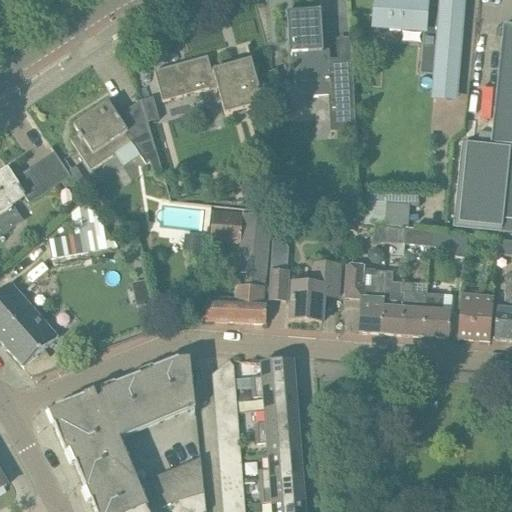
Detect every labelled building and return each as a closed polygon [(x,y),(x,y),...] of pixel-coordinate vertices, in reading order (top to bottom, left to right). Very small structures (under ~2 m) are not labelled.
[(434,77),(457,79),(463,5),(441,3),(440,9),(426,8),(427,2),(402,0),(375,0),(373,29),(438,35),(434,77)] [(323,52),(320,11),(286,13),(289,55),(291,55),(293,81),(308,80),(309,98),(328,97),(330,133),(355,132),(352,96),(349,39),(336,40),(337,60),(329,61),(329,52),(323,52)] [(461,142),(452,228),(511,233),(511,28),(502,27),(489,145),(461,142)] [(211,73),(207,58),(154,73),(162,102),(215,87),(223,116),(263,105),(251,62),(211,73)] [(478,126),(487,128),(492,99),(483,97),(478,126)] [(141,102),(148,124),(159,121),(153,99),(141,102)] [(141,102),(140,103),(117,118),(108,103),(73,127),(79,136),(71,142),(91,172),(132,145),(147,166),(150,163),(153,174),(162,172),(148,124),(141,102)] [(7,170),(0,174),(0,228),(4,235),(23,223),(14,209),(12,210),(9,205),(23,196),(29,205),(69,178),(54,156),(15,182),(7,170)] [(98,218),(88,203),(73,215),(76,238),(47,243),(51,260),(117,249),(117,248),(108,234),(100,235),(98,218)] [(261,214),(213,213),(212,218),(211,244),(238,245),(237,275),(244,276),(244,278),(245,278),(245,288),(234,287),(233,300),(206,299),(205,323),(266,326),(270,215),(261,214)] [(404,231),(376,228),(374,244),(403,245),(404,231)] [(341,232),(325,231),(325,249),(340,250),(341,232)] [(404,231),(403,245),(431,248),(432,234),(404,231)] [(431,248),(455,251),(454,258),(464,259),(467,238),(432,234),(431,248)] [(183,251),(200,253),(201,241),(184,240),(183,251)] [(511,242),(499,241),(497,257),(511,258),(511,242)] [(339,267),(313,265),(312,287),(292,286),(290,322),(322,324),(323,298),(337,299),(339,267)] [(344,299),(361,300),(359,335),(382,336),(385,273),(385,272),(372,271),(372,267),(364,267),(364,266),(345,265),(344,299)] [(287,270),(271,270),(270,300),(286,300),(287,270)] [(385,273),(382,336),(403,337),(406,297),(400,296),(401,284),(392,284),(392,273),(385,273)] [(494,342),(511,343),(511,275),(506,275),(506,282),(504,309),(496,309),(494,342)] [(406,297),(403,337),(424,339),(428,295),(426,295),(426,296),(413,296),(414,291),(411,291),(412,285),(401,284),(400,296),(406,297)] [(57,339),(10,285),(0,293),(0,343),(31,379),(64,367),(50,346),(57,339)] [(428,295),(424,339),(449,340),(451,311),(442,310),(443,296),(428,295)] [(493,299),(461,296),(460,309),(457,341),(489,344),(493,299)] [(179,362),(178,362),(101,394),(102,398),(97,400),(94,394),(84,398),(84,399),(56,411),(56,413),(57,412),(62,426),(55,429),(55,428),(54,429),(65,455),(69,453),(94,511),(141,511),(148,510),(149,511),(172,505),(203,495),(199,460),(139,485),(121,441),(194,410),(194,412),(195,411),(190,362),(179,362)] [(231,385),(235,391),(234,377),(234,368),(229,362),(212,376),(221,388),(223,390),(231,385)] [(251,379),(252,389),(294,386),(294,375),(296,374),(295,362),(261,365),(262,378),(251,379)] [(231,385),(223,390),(231,400),(236,400),(235,391),(231,385)] [(265,412),(296,409),(294,386),(252,389),(253,399),(264,399),(265,412)] [(237,414),(232,408),(225,414),(233,423),(237,422),(237,414)] [(255,436),(298,432),(296,409),(265,412),(266,425),(255,425),(255,436)] [(239,437),(235,431),(227,437),(235,447),(239,446),(239,437)] [(300,455),(298,432),(255,436),(256,446),(267,445),(268,458),(300,455)] [(241,460),(236,455),(229,460),(237,470),(241,469),(241,460)] [(302,478),(300,455),(268,458),(269,471),(258,472),(259,482),(302,478)] [(242,483),(238,477),(231,483),(238,493),(243,492),(242,483)] [(272,504),(304,502),(302,478),(259,482),(260,492),(261,505),(272,504)] [(205,511),(205,501),(204,497),(204,496),(172,505),(149,511),(148,510),(141,511),(205,511)] [(245,511),(245,506),(240,500),(233,506),(237,511),(245,511)] [(304,511),(304,502),(272,504),(272,511),(304,511)]
